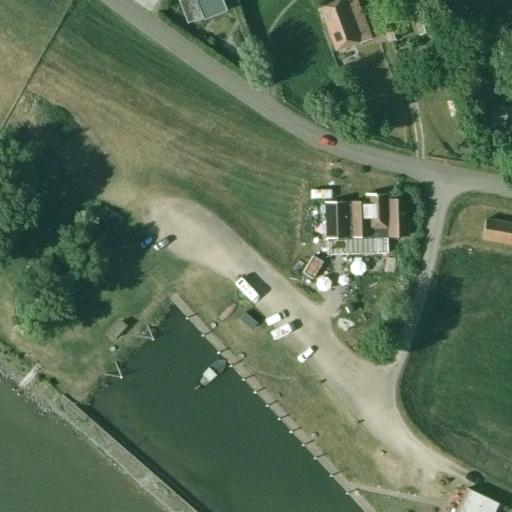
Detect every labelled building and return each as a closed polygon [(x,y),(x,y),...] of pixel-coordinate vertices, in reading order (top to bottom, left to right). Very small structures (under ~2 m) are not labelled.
[(178,0),(187,24),(202,18),(203,20),(226,10),(222,0),(178,0)] [(332,0),(334,2),(336,1),(352,46),(369,40),(354,0),(332,0)] [(404,7),(402,0),(394,0),(389,2),(392,11),(404,7)] [(336,1),(334,2),(319,7),(335,52),(352,46),(336,1)] [(432,31),(425,7),(411,12),(418,35),(432,31)] [(388,42),(399,38),(392,20),(381,24),(388,42)] [(250,55),(240,33),(232,36),(241,59),(250,55)] [(501,105),(485,109),(485,110),(490,129),(506,124),(501,105)] [(406,198),(385,198),(385,194),(366,195),(366,201),(351,201),(351,205),(347,205),(347,200),(323,201),(325,239),(407,236),(406,198)] [(511,243),(511,223),(487,219),(483,239),(511,243)] [(313,284),(321,267),(309,261),(301,278),(313,284)] [(257,323),(244,312),(238,318),(252,329),(257,323)] [(126,325),(120,320),(107,334),(113,340),(126,325)] [(494,511),(498,504),(466,488),(454,511),(494,511)]
